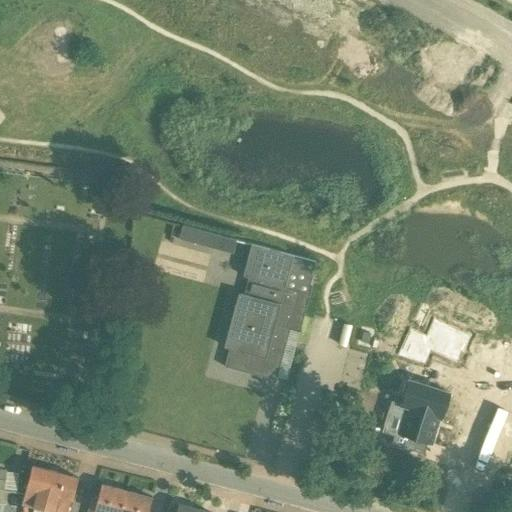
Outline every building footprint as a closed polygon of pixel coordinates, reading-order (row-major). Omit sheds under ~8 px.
[(54,31),(44,49),(79,69),(89,51),(54,31)] [(188,69),(173,49),(147,70),(161,90),(188,69)] [(122,96),(98,103),(107,136),(131,129),(122,96)] [(178,239),(211,248),(215,234),(182,225),(178,239)] [(307,293),(315,261),(251,244),(243,275),(248,277),(244,294),(239,293),(225,347),(229,348),(224,366),(275,380),(299,291),(307,293)] [(425,366),(432,351),(455,362),(460,349),(463,350),(470,335),(433,319),(426,335),(409,328),(398,354),(425,366)] [(430,372),(405,364),(401,377),(403,378),(395,403),(439,417),(441,418),(449,392),(426,385),(430,372)] [(413,451),(416,439),(431,444),(439,417),(395,403),(391,402),(386,416),(398,420),(391,444),(413,451)] [(40,491),(46,470),(32,466),(22,504),(50,511),(52,511),(57,495),(40,491)] [(57,495),(52,511),(66,511),(70,499),(71,499),(77,478),(46,470),(40,491),(57,495)] [(120,511),(126,491),(101,484),(97,498),(91,496),(86,511),(120,511)] [(120,511),(147,511),(151,498),(126,491),(120,511)]
